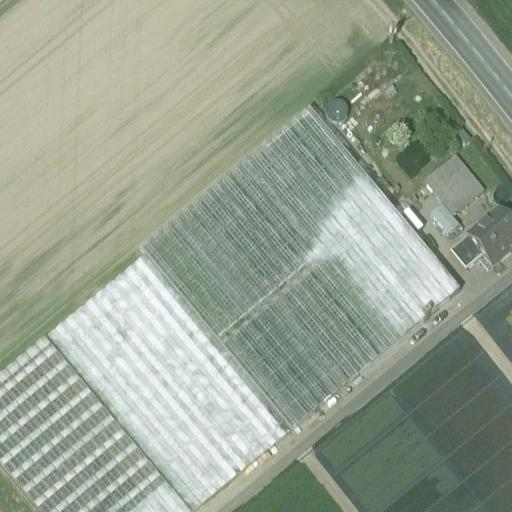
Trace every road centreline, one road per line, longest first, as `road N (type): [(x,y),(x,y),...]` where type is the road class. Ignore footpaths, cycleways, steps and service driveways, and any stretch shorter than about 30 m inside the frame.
road 1 (track): [(511,275),(227,511)]
road 2 (track): [(372,0),(511,176)]
road 3 (secondary): [(511,100),(430,0)]
